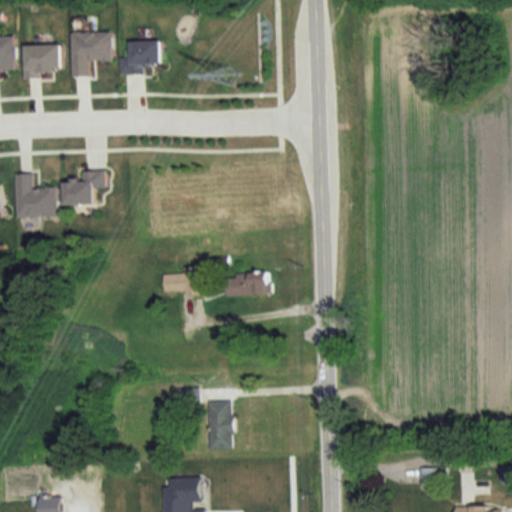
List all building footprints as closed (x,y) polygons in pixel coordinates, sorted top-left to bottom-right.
[(91,76),(91,60),(112,60),(112,32),(73,32),(73,76),(91,76)] [(0,37),(0,68),(16,68),(16,37),(0,37)] [(163,63),(162,40),(132,41),(132,57),(123,57),(123,74),(145,73),(144,63),(163,63)] [(63,72),(63,44),(27,44),(27,72),(63,72)] [(107,188),(107,171),(82,171),(82,180),(66,180),(66,204),(96,204),(96,188),(107,188)] [(35,174),(18,174),(18,217),(58,216),(58,187),(35,188),(35,174)] [(185,273),(166,273),(166,291),(185,291),(185,296),(201,295),(200,267),(185,267),(185,273)] [(270,293),(269,271),(227,273),(228,295),(270,293)] [(211,401),(211,448),(234,448),(234,401),(211,401)] [(511,483),(511,466),(501,466),(501,483),(511,483)] [(422,468),(422,486),(439,486),(439,468),(422,468)]
